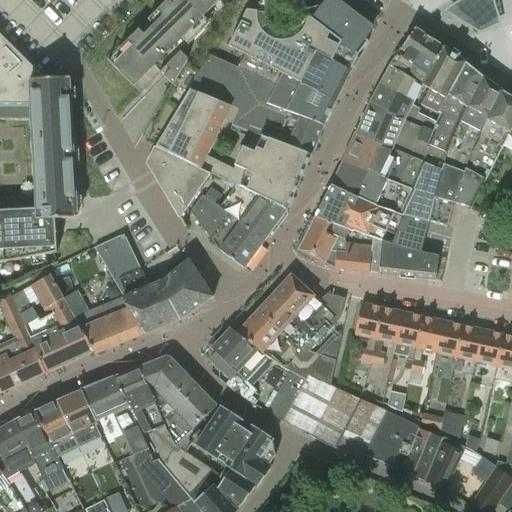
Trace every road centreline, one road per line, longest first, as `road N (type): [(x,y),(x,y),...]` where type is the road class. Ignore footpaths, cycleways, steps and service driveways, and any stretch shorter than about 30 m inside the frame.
road 1 (residential): [(403,8),(277,256)]
road 2 (residential): [(511,309),(365,289),(310,275),(277,256)]
road 3 (residential): [(238,297),(189,250),(116,136)]
road 4 (residential): [(175,339),(0,411)]
road 5 (residential): [(116,136),(78,72),(9,5),(0,6)]
road 6 (residential): [(296,439),(446,511)]
road 7 (residential): [(175,339),(226,397),(296,439)]
road 8 (residential): [(511,80),(403,8)]
